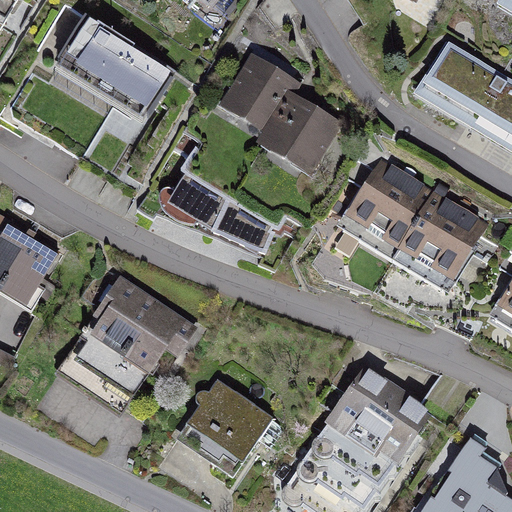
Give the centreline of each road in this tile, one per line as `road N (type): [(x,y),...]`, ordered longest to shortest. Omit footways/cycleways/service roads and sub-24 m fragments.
road 1 (residential): [(0,167),(110,233),(511,386)]
road 2 (residential): [(511,193),(424,142),(368,95),(311,0)]
road 3 (residential): [(0,431),(165,511)]
